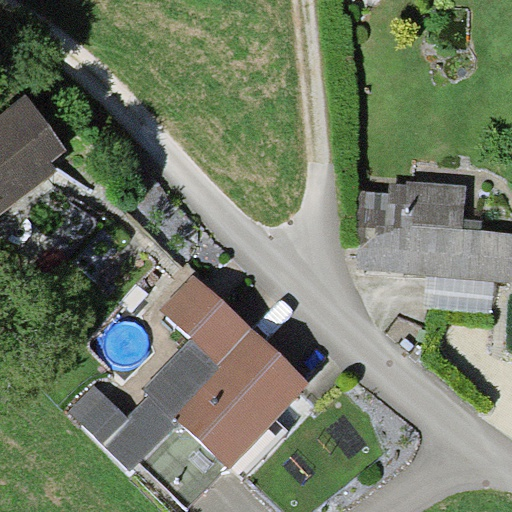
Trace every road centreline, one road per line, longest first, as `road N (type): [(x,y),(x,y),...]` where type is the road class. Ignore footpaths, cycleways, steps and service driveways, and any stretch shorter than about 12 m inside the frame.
road 1 (residential): [(241,237),(465,440),(511,466)]
road 2 (track): [(0,8),(79,54),(241,237)]
road 3 (track): [(303,0),(324,242),(292,284)]
